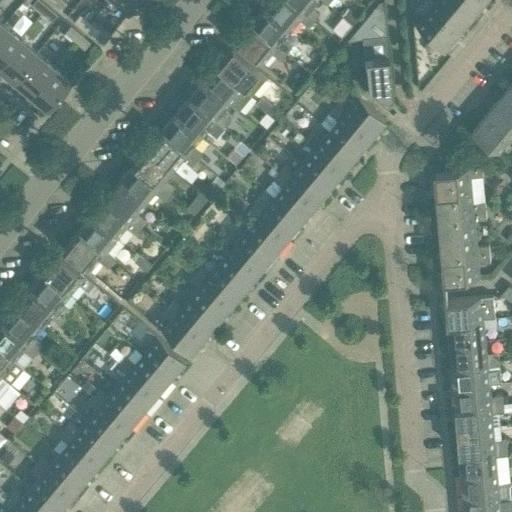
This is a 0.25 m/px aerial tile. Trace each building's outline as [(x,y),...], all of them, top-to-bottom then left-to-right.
[(46,5),(39,0),(34,0),(31,4),(41,12),(46,5)] [(60,9),(66,2),(63,0),(50,0),(60,9)] [(114,0),(127,11),(135,0),(114,0)] [(313,20),(289,0),(268,0),(263,6),(290,29),(298,19),(307,26),(313,20)] [(309,5),(313,0),(289,0),(313,20),(319,13),(309,5)] [(391,98),(385,34),(382,0),(379,1),(354,30),(362,37),(367,89),(368,89),(391,108),(396,102),(391,98)] [(457,30),(421,0),(415,7),(424,15),(415,25),(442,48),(457,30)] [(470,14),(452,0),(436,0),(435,1),(433,0),(420,0),(421,0),(457,30),(470,14)] [(481,0),(452,0),(470,14),(481,0)] [(56,13),(46,5),(41,12),(50,20),(56,13)] [(290,29),(263,6),(249,23),(285,53),(291,46),(282,38),(290,29)] [(89,22),(79,14),(74,20),(83,28),(89,22)] [(99,30),(89,22),(83,28),(93,36),(99,30)] [(0,61),(20,37),(3,23),(0,27),(0,61)] [(285,53),(249,23),(235,40),(261,62),(271,52),(280,59),(285,53)] [(79,33),(70,25),(64,32),(74,40),(79,33)] [(83,48),(89,41),(79,33),(74,40),(83,48)] [(0,69),(13,80),(36,51),(20,37),(0,61),(0,69)] [(216,63),(252,93),(266,75),(230,45),(216,63)] [(29,93),(53,65),(36,51),(13,80),(29,93)] [(238,110),(252,93),(216,63),(202,79),(229,102),(238,110)] [(46,107),(70,79),(53,65),(29,93),(46,107)] [(229,102),(202,79),(188,96),(224,126),(230,119),(220,112),(229,102)] [(511,81),(500,96),(511,105),(511,81)] [(255,102),(264,110),(270,102),(261,94),(255,102)] [(384,117),(357,95),(348,106),(339,98),(334,104),(370,134),(384,117)] [(215,136),(224,126),(188,96),(174,113),(201,135),(206,129),(215,136)] [(511,105),(500,96),(486,112),(511,133),(511,105)] [(280,110),(270,102),(264,110),(273,118),(280,110)] [(370,134),(334,104),(328,112),(337,119),(329,129),(356,151),(370,134)] [(511,133),(486,112),(472,130),(499,152),(508,141),(511,145),(511,133)] [(201,135),(174,113),(160,129),(196,159),(202,152),(193,145),(201,135)] [(196,159),(160,129),(146,146),(173,168),(181,158),(191,166),(196,159)] [(341,168),(356,151),(329,129),(321,139),(311,131),(306,138),(341,168)] [(341,168),(306,138),(300,145),(309,152),(301,163),(328,185),(341,168)] [(173,168),(146,146),(132,163),(168,193),(174,186),(165,178),(173,168)] [(168,193),(132,163),(118,179),(145,202),(154,191),(163,199),(168,193)] [(328,185),(301,163),(293,172),(284,165),(278,171),(314,201),(328,185)] [(472,189),(471,176),(483,175),(482,165),(435,169),(437,192),(472,189)] [(314,201),(278,171),(272,178),(282,186),(273,195),(300,218),(314,201)] [(145,202),(118,179),(104,197),(140,227),(146,220),(137,212),(145,202)] [(473,202),(472,189),(437,192),(439,213),(486,209),(485,201),(473,202)] [(287,234),(300,218),(273,195),(265,205),(256,198),(251,204),(287,234)] [(140,227),(104,197),(90,213),(117,235),(125,226),(134,233),(140,227)] [(272,252),(287,234),(251,204),(245,211),(254,219),(245,229),(272,252)] [(476,232),(475,219),(487,218),(486,209),(439,213),(441,235),(476,232)] [(117,235),(90,213),(77,230),(113,260),(118,253),(109,245),(117,235)] [(272,252),(245,229),(237,239),(227,232),(222,239),(258,269),(272,252)] [(113,260),(77,230),(68,240),(70,241),(63,248),(89,270),(97,259),(107,267),(113,260)] [(477,245),(476,232),(441,235),(443,256),(490,252),(489,244),(477,245)] [(258,269),(222,239),(216,245),(226,253),(217,263),(244,285),(258,269)] [(480,276),(479,262),(490,261),(490,252),(443,256),(445,279),(480,276)] [(138,253),(133,259),(146,270),(151,264),(138,253)] [(93,283),(59,254),(53,261),(51,260),(43,270),(70,292),(78,282),(87,290),(93,283)] [(244,285),(217,263),(209,272),(200,265),(194,272),(230,302),(244,285)] [(70,292),(43,270),(29,287),(65,317),(71,310),(61,302),(70,292)] [(230,302),(194,272),(189,278),(198,286),(190,296),(216,318),(230,302)] [(65,317),(29,287),(15,303),(42,325),(50,316),(59,323),(65,317)] [(495,316),(494,294),(447,298),(449,320),(495,316)] [(216,318),(190,296),(181,306),(172,298),(166,305),(202,335),(216,318)] [(42,325),(15,303),(2,319),(38,349),(43,343),(34,335),(42,325)] [(202,335),(166,305),(161,311),(170,319),(161,330),(188,352),(202,335)] [(485,339),(484,326),(496,325),(495,316),(449,320),(451,342),(485,339)] [(38,349),(2,319),(0,321),(0,346),(14,359),(23,349),(32,356),(38,349)] [(183,358),(147,328),(141,335),(150,343),(142,353),(169,375),(183,358)] [(487,352),(485,339),(451,342),(453,364),(499,360),(499,351),(487,352)] [(23,366),(14,359),(0,346),(0,374),(10,383),(23,366)] [(169,375),(142,353),(134,362),(124,355),(119,361),(156,391),(169,375)] [(489,382),(488,369),(500,368),(499,360),(453,364),(455,386),(489,382)] [(156,391),(119,361),(113,368),(123,376),(114,386),(141,408),(156,391)] [(0,394),(10,383),(0,374),(0,394)] [(491,395),(489,382),(455,386),(457,407),(503,403),(502,394),(491,395)] [(141,408),(114,386),(106,396),(97,388),(91,395),(127,425),(141,408)] [(127,425),(91,395),(86,401),(95,409),(86,419),(113,442),(127,425)] [(500,425),(499,412),(504,411),(503,403),(457,407),(458,429),(500,425)] [(113,442),(86,419),(79,429),(69,421),(64,428),(100,458),(113,442)] [(507,446),(506,437),(501,437),(500,425),(458,429),(460,450),(507,446)] [(100,458),(64,428),(58,435),(67,442),(59,453),(85,475),(100,458)] [(497,468),(496,457),(508,455),(507,446),(460,450),(462,472),(497,468)] [(71,492),(85,475),(59,453),(50,463),(41,455),(35,462),(71,492)] [(71,492),(35,462),(30,469),(39,476),(30,486),(57,509),(71,492)] [(511,489),(510,481),(498,482),(497,468),(462,472),(464,493),(511,489)] [(54,511),(57,509),(30,486),(22,496),(13,488),(7,495),(27,511),(54,511)] [(511,510),(511,499),(511,498),(511,489),(464,493),(466,511),(496,511),(501,511),(511,510)] [(27,511),(7,495),(2,502),(11,509),(9,511),(27,511)]
